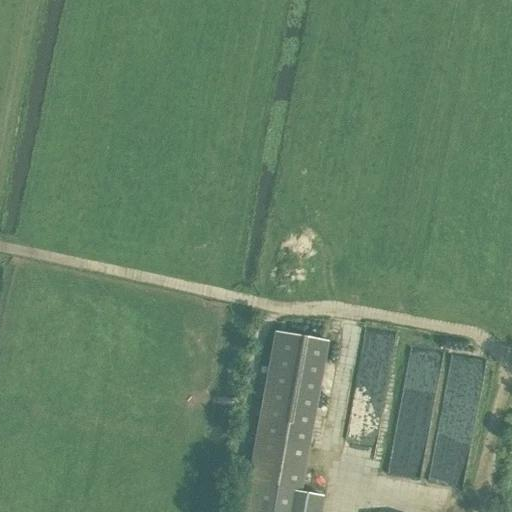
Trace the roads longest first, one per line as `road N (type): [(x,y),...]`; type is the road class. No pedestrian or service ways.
road 1 (track): [(0,248),(284,309),(336,309),(480,337),(511,358)]
road 2 (track): [(478,511),(511,372)]
